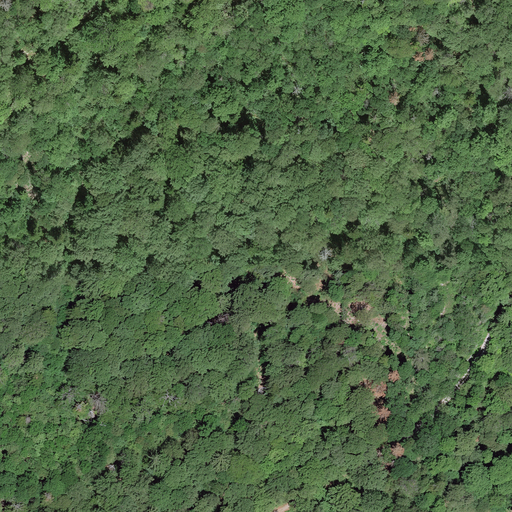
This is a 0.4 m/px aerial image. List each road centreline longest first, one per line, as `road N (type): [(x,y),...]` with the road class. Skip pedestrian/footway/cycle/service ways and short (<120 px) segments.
road 1 (track): [(511,298),(453,391),(410,434),(279,511)]
road 2 (track): [(0,69),(101,0)]
